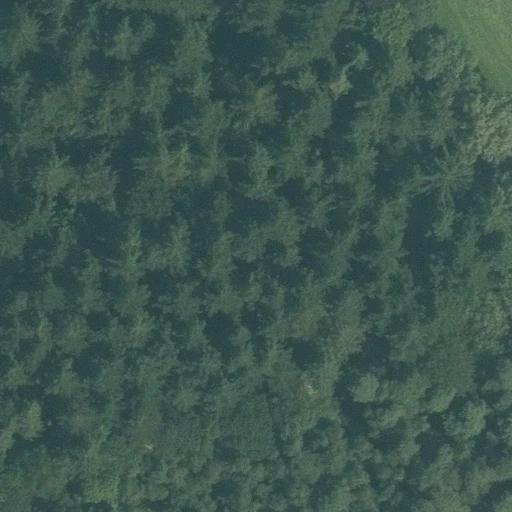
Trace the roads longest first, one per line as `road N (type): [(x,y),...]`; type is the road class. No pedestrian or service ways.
road 1 (track): [(385,363),(325,263),(234,213),(0,129)]
road 2 (track): [(0,498),(385,363)]
road 3 (track): [(511,363),(448,340),(385,363)]
